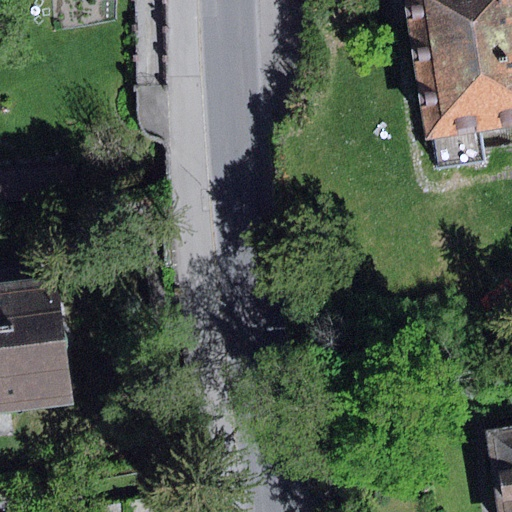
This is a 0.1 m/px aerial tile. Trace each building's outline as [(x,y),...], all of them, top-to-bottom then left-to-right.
[(373,0),(311,0),(314,66),(376,64),(373,0)] [(511,125),(511,0),(405,0),(428,139),(432,138),(438,171),(487,163),(482,130),(511,125)] [(77,168),(0,176),(0,204),(80,195),(77,168)] [(0,290),(0,412),(75,403),(60,283),(0,290)] [(326,362),(341,476),(410,467),(396,354),(326,362)] [(511,511),(511,426),(487,430),(498,511),(511,511)]
